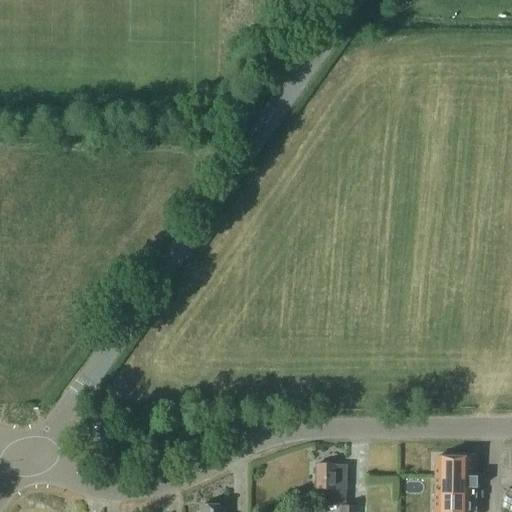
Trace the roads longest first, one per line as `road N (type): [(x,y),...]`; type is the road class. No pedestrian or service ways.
road 1 (tertiary): [(25,461),(356,0)]
road 2 (tertiary): [(511,424),(281,435),(130,495),(66,483),(25,461)]
